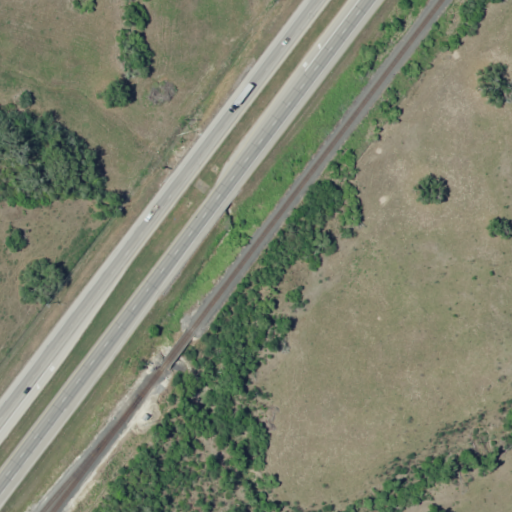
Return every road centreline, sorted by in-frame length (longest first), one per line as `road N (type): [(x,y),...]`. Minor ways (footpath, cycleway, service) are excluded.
road 1 (trunk): [(0,490),(165,287),(367,0)]
road 2 (trunk): [(317,0),(0,416)]
